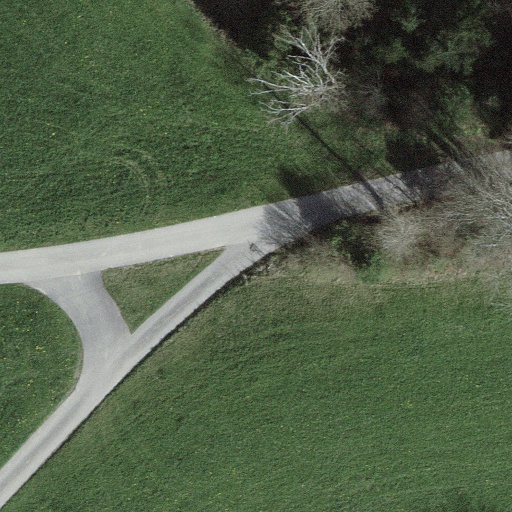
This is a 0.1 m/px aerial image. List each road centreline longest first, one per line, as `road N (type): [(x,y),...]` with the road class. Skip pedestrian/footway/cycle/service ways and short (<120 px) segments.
road 1 (unclassified): [(511,167),(268,223)]
road 2 (unclassified): [(268,223),(48,262)]
road 3 (unclassified): [(103,371),(268,223)]
road 4 (unclassified): [(0,481),(103,371)]
road 5 (unclassified): [(48,262),(89,307),(103,371)]
